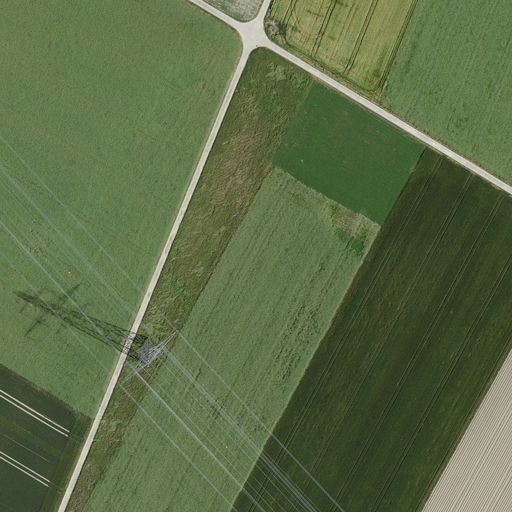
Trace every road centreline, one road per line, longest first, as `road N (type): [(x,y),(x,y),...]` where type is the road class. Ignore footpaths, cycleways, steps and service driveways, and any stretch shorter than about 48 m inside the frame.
road 1 (track): [(268,0),(61,511)]
road 2 (track): [(511,191),(194,0)]
